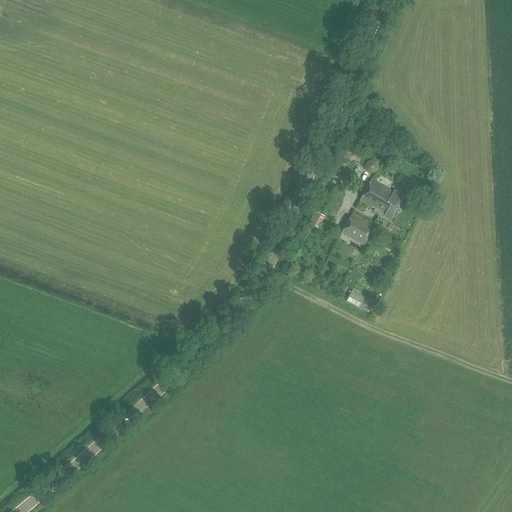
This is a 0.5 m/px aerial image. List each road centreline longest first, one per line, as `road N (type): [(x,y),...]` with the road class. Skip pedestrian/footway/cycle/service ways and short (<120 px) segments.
road 1 (tertiary): [(14,511),(156,395),(268,276),(385,0)]
road 2 (track): [(511,377),(368,326),(268,276)]
